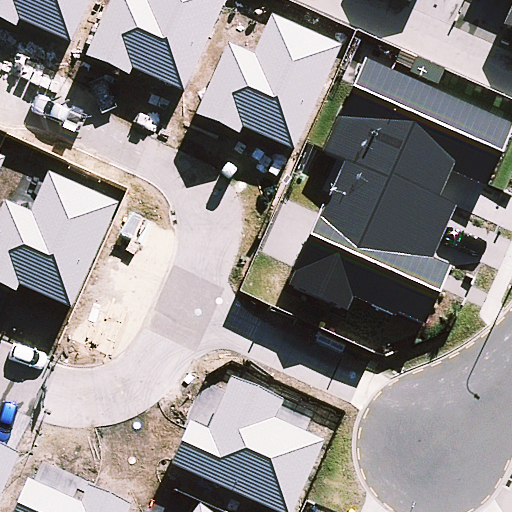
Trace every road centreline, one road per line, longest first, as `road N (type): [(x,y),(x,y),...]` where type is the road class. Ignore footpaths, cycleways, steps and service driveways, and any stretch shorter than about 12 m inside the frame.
road 1 (residential): [(0,89),(143,151),(190,184),(204,222),(184,302)]
road 2 (residential): [(184,302),(377,391),(430,443)]
road 3 (residential): [(184,302),(157,353),(112,382),(63,388),(0,368)]
